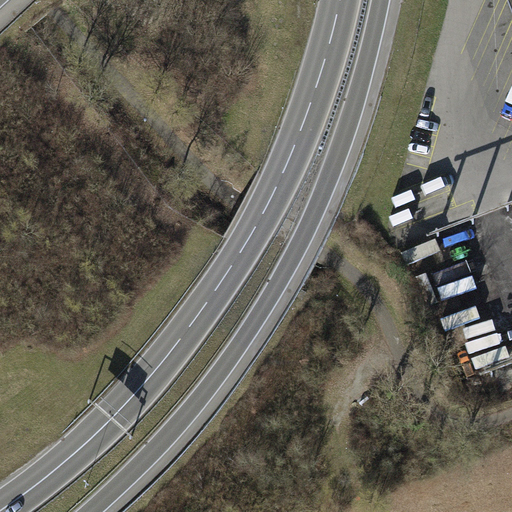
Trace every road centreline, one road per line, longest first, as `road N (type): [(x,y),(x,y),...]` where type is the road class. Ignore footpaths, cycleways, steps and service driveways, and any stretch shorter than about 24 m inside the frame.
road 1 (trunk): [(342,0),(298,143),(215,295),(127,404),(12,503)]
road 2 (trunk): [(93,511),(217,380),(293,264),(342,158),(386,0)]
road 3 (unknown): [(511,173),(486,163),(473,121),(475,0)]
